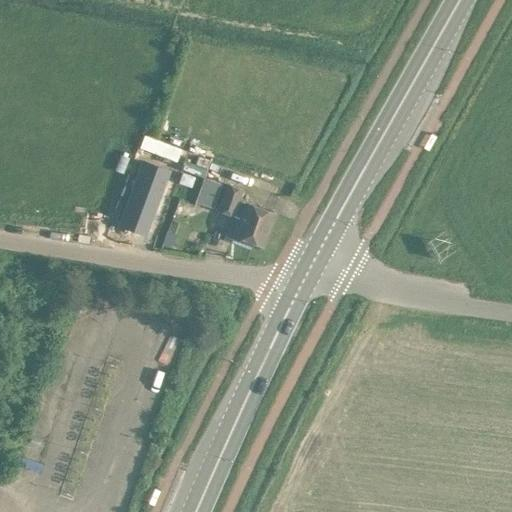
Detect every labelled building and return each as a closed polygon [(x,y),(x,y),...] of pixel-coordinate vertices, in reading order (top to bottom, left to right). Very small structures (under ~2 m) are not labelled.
[(203,175),(209,156),(144,136),(140,148),(183,161),(181,168),(203,175)] [(143,161),(123,213),(148,222),(167,170),(143,161)] [(177,181),(189,186),(192,176),(181,172),(177,181)] [(202,175),(198,187),(215,193),(219,181),(202,175)] [(226,182),(226,184),(216,208),(231,214),(232,210),(239,213),(231,233),(261,244),(273,212),(237,199),(241,188),(226,182)]
